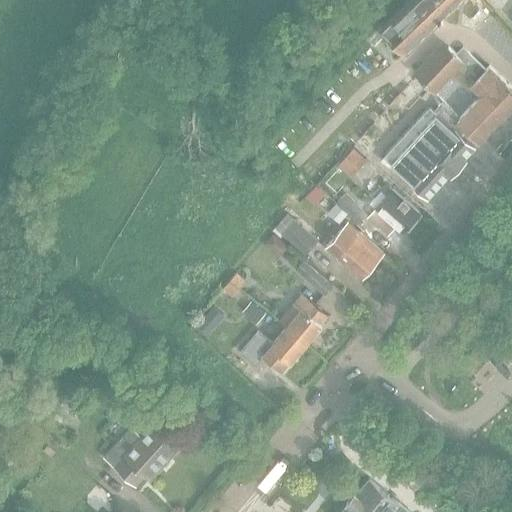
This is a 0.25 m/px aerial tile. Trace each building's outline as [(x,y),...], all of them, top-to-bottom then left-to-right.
[(404,0),(378,26),(402,50),(454,0),(404,0)] [(485,0),(494,10),(502,3),(499,0),(485,0)] [(433,52),(501,115),(511,103),(511,86),(498,74),(488,64),(484,68),(461,47),(455,53),(447,46),(443,51),(438,46),(433,52)] [(481,136),(501,115),(433,52),(414,72),(416,73),(433,89),(434,88),(450,71),(477,97),(459,115),(481,136)] [(434,120),(389,169),(427,203),(473,154),(434,120)] [(351,176),(365,159),(351,147),(337,164),(351,176)] [(408,230),(422,213),(389,186),(377,200),(372,196),(369,200),(375,206),(365,217),(386,235),(396,224),(401,229),(403,226),(408,230)] [(356,223),(366,213),(346,192),(336,202),(356,223)] [(280,232),(303,254),(317,239),(294,217),(280,232)] [(361,276),(382,251),(357,230),(350,238),(340,230),(328,244),(338,252),(336,254),(361,276)] [(303,278),(322,294),(331,283),(312,267),(303,278)] [(222,285),(231,294),(244,279),(234,271),(222,285)] [(285,325),(306,342),(321,324),(320,323),(327,314),(308,298),(285,325)] [(191,324),(209,341),(220,329),(202,312),(191,324)] [(289,362),(306,342),(285,325),(278,334),(272,328),(267,327),(262,333),(265,335),(255,347),(246,339),(237,349),(262,370),(270,360),(281,369),(288,361),(289,362)] [(143,473),(148,478),(177,445),(150,421),(113,463),(134,483),(143,473)] [(347,501),(337,511),(410,511),(397,501),(367,476),(355,491),(353,490),(345,500),(347,501)]
